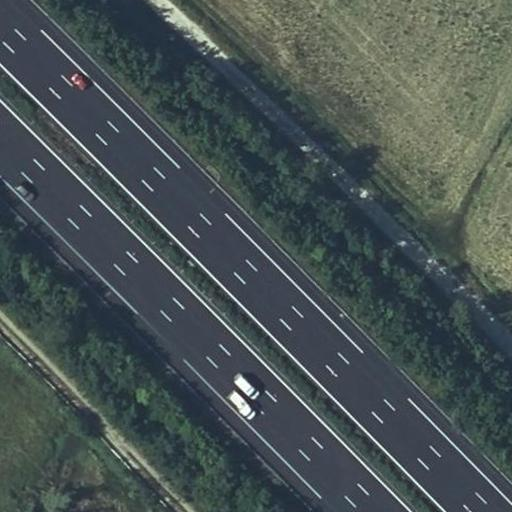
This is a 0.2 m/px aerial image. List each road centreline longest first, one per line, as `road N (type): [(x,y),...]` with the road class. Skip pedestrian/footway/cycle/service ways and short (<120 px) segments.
road 1 (motorway): [(477,511),(0,33)]
road 2 (motorway): [(0,139),(370,511)]
road 3 (track): [(180,511),(0,328)]
